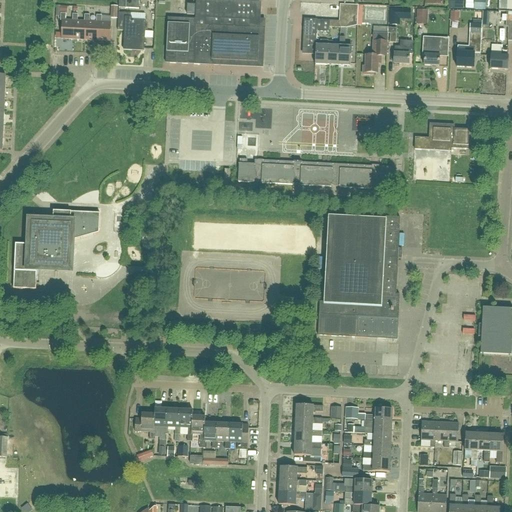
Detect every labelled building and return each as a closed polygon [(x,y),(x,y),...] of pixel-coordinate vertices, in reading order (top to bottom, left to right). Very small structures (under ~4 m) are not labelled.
[(118,0),(118,8),(126,9),(139,9),(138,0),(118,0)] [(197,0),(197,18),(198,18),(258,21),(260,21),(261,3),(206,0),(197,0)] [(464,0),(464,10),(475,10),(486,10),(486,0),(475,0),(464,0)] [(195,6),(188,5),(187,15),(195,16),(195,6)] [(339,22),(341,22),(341,28),(344,28),(353,27),(353,18),(357,18),(358,6),(340,6),(339,22)] [(391,10),(390,26),(399,26),(399,19),(410,20),(410,11),(391,10)] [(75,22),(72,22),(65,21),(66,15),(61,14),(60,22),(62,22),(61,40),(74,41),(75,22)] [(144,52),(145,22),(131,22),(131,14),(118,14),(118,32),(125,32),(124,51),(144,52)] [(87,22),(84,22),(77,22),(78,15),(73,15),(72,22),(75,22),(74,41),(86,41),(87,22)] [(98,23),(96,23),(89,22),(90,16),(85,16),(84,22),(87,22),(86,41),(98,42),(98,23)] [(98,23),(98,42),(110,42),(111,23),(101,23),(102,16),(97,16),(96,23),(98,23)] [(258,25),(258,21),(198,18),(198,26),(178,25),(178,20),(168,19),(166,64),(206,66),(206,60),(257,63),(259,25),(258,25)] [(316,56),(317,33),(317,21),(303,20),(303,21),(305,21),(303,54),(315,55),(315,56),(316,56)] [(329,28),(330,22),(317,21),(317,33),(329,33),(329,28)] [(458,53),(457,53),(456,68),(474,69),(474,54),(480,55),(481,43),(481,26),(470,25),(470,43),(469,47),(459,47),(458,53)] [(373,43),(388,43),(388,34),(374,34),(373,43)] [(339,47),(339,48),(339,67),(339,66),(350,67),(351,67),(352,44),(345,44),(345,38),(340,38),(339,47)] [(423,56),(424,56),(424,66),(439,67),(439,57),(441,57),(442,40),(424,39),(423,56)] [(315,61),(315,66),(316,66),(316,65),(327,66),(328,42),(328,41),(321,41),(321,42),(316,42),(316,56),(315,61)] [(328,42),(327,66),(328,66),(339,66),(338,67),(339,67),(339,48),(332,48),(333,43),(328,42)] [(412,55),(413,43),(403,42),(402,50),(395,50),(394,65),(409,65),(410,55),(412,55)] [(387,57),(388,43),(373,43),(373,57),(366,56),(365,68),(363,68),(363,76),(372,76),(372,74),(378,74),(378,64),(381,65),(382,57),(387,57)] [(508,71),(509,50),(502,50),(502,56),(491,56),(491,70),(508,71)] [(431,131),(429,131),(431,135),(429,136),(430,139),(430,142),(426,141),(427,139),(415,139),(415,150),(426,151),(426,150),(430,150),(430,151),(451,152),(451,147),(455,150),(456,148),(461,150),(462,148),(466,150),(468,146),(469,130),(468,130),(468,131),(452,130),(453,127),(454,126),(434,125),(430,127),(431,131)] [(341,166),(334,166),(301,164),(294,163),(263,162),(263,167),(255,166),(247,166),(247,161),(240,161),(240,165),(239,165),(238,183),(371,190),(371,189),(389,190),(390,168),(378,168),(371,168),(341,166)] [(16,245),(13,289),(36,291),(37,267),(59,269),(59,268),(69,269),(69,264),(70,242),(99,234),(100,214),(53,212),(53,224),(43,223),(42,223),(42,222),(41,222),(40,221),(39,221),(38,220),(37,220),(36,220),(35,220),(34,220),(33,220),(32,220),(31,221),(30,222),(29,223),(28,223),(28,224),(28,225),(27,225),(27,226),(27,227),(27,228),(27,229),(27,230),(27,231),(27,232),(27,233),(28,234),(29,235),(30,236),(31,237),(31,246),(16,245)] [(356,317),(398,319),(400,295),(396,295),(398,256),(402,256),(402,249),(398,249),(400,218),(386,218),(385,221),(329,218),(324,303),(320,303),(319,315),(356,317)] [(511,354),(511,309),(483,308),(482,325),(479,325),(478,338),(481,338),(480,355),(511,356),(511,354)] [(397,341),(398,319),(356,317),(319,315),(318,336),(397,341)] [(313,419),(313,413),(323,413),(323,407),(296,406),(296,419),(313,419)] [(340,419),(341,408),(331,408),(330,418),(340,419)] [(357,420),(358,409),(345,408),(344,419),(357,420)] [(168,428),(167,428),(168,410),(155,409),(154,415),(155,416),(154,427),(154,433),(155,433),(155,438),(159,438),(159,440),(165,441),(165,435),(168,435),(168,428)] [(375,422),(392,423),(393,410),(376,409),(375,416),(365,416),(365,422),(375,423),(375,422)] [(179,428),(180,411),(168,410),(167,428),(175,428),(175,436),(180,436),(180,429),(179,428)] [(192,417),(193,417),(193,411),(180,411),(179,428),(180,429),(180,428),(188,429),(187,442),(192,442),(193,435),(191,435),(191,429),(192,429),(192,417)] [(149,440),(155,441),(155,438),(155,433),(154,433),(154,427),(155,416),(154,415),(142,415),(141,420),(136,420),(135,432),(150,433),(149,440)] [(193,417),(192,417),(192,429),(191,429),(191,435),(193,435),(200,435),(200,441),(199,449),(205,449),(205,442),(203,442),(203,441),(204,436),(205,424),(205,418),(193,417)] [(323,420),(313,419),(296,419),(295,431),(312,432),(313,425),(322,426),(323,420)] [(391,435),(392,423),(375,422),(375,423),(375,429),(365,428),(364,434),(374,435),(391,435)] [(435,448),(435,442),(439,442),(440,424),(422,423),(421,441),(431,442),(430,448),(435,448)] [(217,425),(205,424),(204,436),(203,441),(203,442),(205,442),(212,442),(212,449),(217,450),(218,443),(216,442),(217,425)] [(458,443),(459,425),(440,424),(439,442),(444,442),(444,449),(449,449),(450,442),(458,443)] [(230,450),(230,447),(230,443),(229,443),(230,425),(217,425),(216,442),(218,443),(225,443),(225,450),(230,450)] [(249,426),(243,426),(230,425),(229,443),(230,443),(238,443),(237,451),(247,451),(249,426)] [(322,432),(312,432),(295,431),(295,444),(312,444),(312,437),(322,438),(322,432)] [(477,452),(478,435),(465,434),(465,451),(472,451),(471,462),(477,463),(478,452),(477,452)] [(391,448),(391,435),(374,435),(374,441),(364,441),(364,447),(374,447),(391,448)] [(490,452),(491,435),(478,435),(477,452),(478,452),(484,452),(484,463),(489,463),(490,452)] [(490,452),(497,453),(496,463),(502,464),(503,436),(491,435),(490,452)] [(295,444),(294,456),(304,457),(304,463),(321,464),(321,457),(321,445),(312,444),(295,444)] [(390,460),(391,448),(374,447),(373,454),(364,453),(363,459),(373,460),(390,460)] [(178,448),(178,457),(187,458),(188,448),(178,448)] [(460,466),(461,453),(453,452),(452,466),(460,466)] [(190,457),(190,465),(203,465),(203,457),(190,457)] [(420,458),(420,466),(428,467),(428,459),(420,458)] [(363,466),(363,472),(378,473),(389,473),(390,460),(373,460),(373,466),(363,466)] [(297,481),(297,474),(307,475),(307,469),(281,467),(280,480),(297,481)] [(489,467),(489,479),(505,480),(506,468),(489,467)] [(306,481),(297,481),(280,480),(279,493),(296,494),(296,493),(296,487),(306,487),(306,481)] [(345,480),(345,487),(345,493),(355,494),(355,493),(372,494),(372,481),(345,480)] [(433,496),(431,511),(446,511),(447,497),(437,496),(438,482),(433,482),(432,496),(433,496)] [(431,511),(433,496),(432,496),(424,495),(424,489),(419,489),(419,495),(418,495),(417,511),(431,511)] [(296,493),(296,494),(279,493),(279,505),(295,506),(296,499),(305,500),(306,494),(296,493)] [(345,506),(353,506),(371,507),(372,494),(355,493),(355,494),(345,493),(344,506),(345,506)] [(320,511),(322,495),(306,494),(305,500),(313,500),(312,511),(317,511),(320,511)] [(461,511),(462,507),(455,507),(456,496),(450,496),(449,511),(461,511)] [(474,511),(475,508),(474,508),(468,507),(468,496),(462,496),(462,507),(461,511),(474,511)] [(487,511),(487,508),(480,508),(481,497),(475,497),(474,508),(475,508),(474,511),(487,511)] [(487,508),(487,511),(499,511),(500,509),(493,508),(493,497),(487,497),(487,508)]
